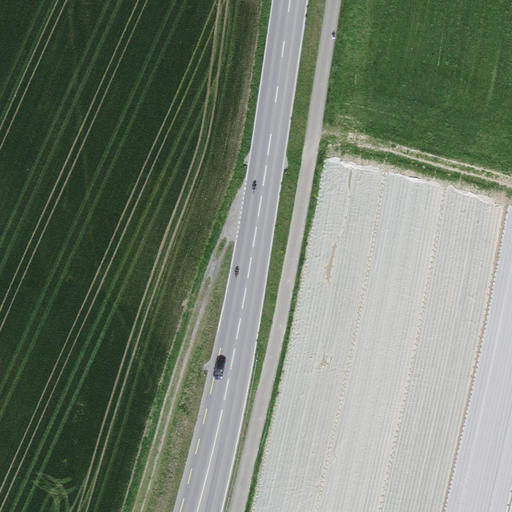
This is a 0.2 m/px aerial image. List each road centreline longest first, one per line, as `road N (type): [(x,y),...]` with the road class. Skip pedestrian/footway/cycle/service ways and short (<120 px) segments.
road 1 (secondary): [(198,511),(258,231),(291,0)]
road 2 (track): [(356,136),(511,182)]
